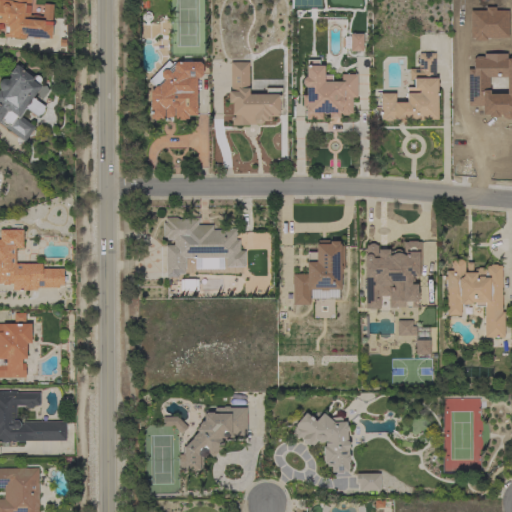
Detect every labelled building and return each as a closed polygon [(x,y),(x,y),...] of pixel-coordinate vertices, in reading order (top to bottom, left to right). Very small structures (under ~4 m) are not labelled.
[(50,39),(38,38),(38,39),(31,38),(31,37),(24,36),(24,39),(3,37),(4,23),(0,22),(0,0),(30,0),(29,20),(43,21),(43,24),(51,25),(50,39)] [(343,48),(343,36),(349,36),(349,34),(362,34),(362,51),(349,51),(349,48),(343,48)] [(436,119),(426,119),(426,121),(416,121),(416,120),(404,120),(404,122),(395,122),(395,120),(391,120),(391,121),(383,121),(383,120),(380,120),(379,93),(394,93),(394,102),(405,102),(405,93),(406,93),(406,88),(413,88),(413,79),(408,79),(408,69),(418,69),(418,53),(434,53),(434,78),(436,78),(436,119)] [(340,74),(356,74),(356,98),(351,98),(351,113),(348,113),(346,115),(341,115),(340,113),(339,113),(338,113),(338,117),(328,118),(328,113),(321,113),(321,120),(305,120),(305,113),(304,113),(304,106),(301,106),(301,95),(305,95),(305,87),(304,87),(301,84),(301,80),(304,77),(305,77),(305,65),(306,65),(306,60),(318,60),(318,66),(323,66),(323,75),(331,75),(331,82),(340,82),(340,74)] [(198,62),(201,65),(201,75),(198,78),(195,78),(195,116),(187,116),(187,119),(185,119),(183,120),(177,120),(175,119),(173,119),(173,109),(173,118),(163,118),(163,109),(163,119),(160,119),(159,120),(153,120),(151,119),(149,119),(149,92),(154,86),(148,80),(167,61),(171,64),(171,63),(172,62),(173,62),(174,63),(175,62),(198,62)] [(248,62),(248,94),(265,94),(265,88),(280,88),(281,110),(278,110),(278,116),(270,117),(270,121),(262,121),(262,122),(260,124),(257,125),(248,125),(231,125),(231,103),(227,103),(227,91),(229,91),(229,62),(248,62)] [(9,76),(7,75),(15,64),(18,66),(19,65),(22,67),(21,68),(32,77),(34,76),(35,75),(37,76),(39,77),(40,79),(40,80),(40,82),(39,83),(43,86),(44,85),(45,86),(46,87),(46,89),(48,90),(41,99),(39,98),(38,98),(37,98),(36,96),(36,95),(34,94),(31,98),(44,107),(43,108),(43,110),(42,113),(41,114),(38,116),(37,117),(25,109),(19,117),(34,127),(24,142),(0,124),(0,80),(2,79),(4,79),(7,80),(9,76)] [(222,263),(222,269),(194,269),(194,258),(183,258),(183,274),(165,274),(164,246),(173,246),(173,240),(166,240),(166,237),(162,237),(162,223),(166,223),(166,222),(164,222),(164,218),(176,218),(178,219),(183,219),(183,218),(198,217),(198,222),(196,222),(196,225),(212,225),(212,230),(219,230),(219,228),(236,228),(236,234),(234,234),(234,240),(238,240),(238,251),(243,251),(243,267),(225,267),(225,263),(222,263)] [(0,230),(22,230),(22,248),(15,248),(15,264),(41,264),(41,268),(62,268),(62,276),(65,276),(65,281),(62,281),(62,285),(57,285),(57,288),(35,288),(35,290),(12,290),(12,284),(9,284),(7,285),(3,285),(1,284),(0,284),(0,230)] [(325,288),(325,290),(319,290),(319,289),(308,289),(308,304),(292,304),(292,273),(304,273),(303,249),(313,249),(313,243),(327,243),(327,240),(340,240),(340,245),(342,245),(342,268),(342,274),(340,280),(339,288),(338,288),(325,288)] [(364,257),(363,252),(364,252),(364,248),(365,248),(365,245),(367,244),(369,243),(371,243),(373,244),(374,245),(376,245),(377,249),(388,249),(388,250),(392,251),(394,250),(397,250),(400,251),(402,251),(403,242),(407,242),(407,241),(415,241),(415,242),(419,242),(420,269),(418,269),(418,276),(417,275),(417,276),(411,276),(412,280),(412,284),(416,284),(416,292),(417,294),(416,301),(416,300),(416,304),(416,307),(409,306),(409,307),(406,307),(404,306),(404,301),(401,301),(401,300),(393,300),(393,307),(387,307),(387,295),(378,295),(378,308),(364,308),(363,258),(364,257)] [(501,312),(503,312),(503,338),(483,338),(483,307),(474,307),(474,303),(471,303),(471,304),(460,304),(460,316),(445,316),(445,280),(443,280),(443,277),(445,277),(445,271),(451,271),(451,269),(450,269),(450,262),(451,262),(451,260),(454,260),(454,259),(463,259),(464,273),(465,273),(465,262),(471,262),(471,273),(473,273),(473,269),(477,269),(477,268),(484,268),(484,266),(489,266),(489,264),(496,264),(496,266),(501,266),(501,312)] [(40,340),(40,356),(36,356),(36,377),(24,377),(0,377),(0,324),(15,324),(15,322),(13,322),(13,312),(24,312),(24,322),(20,322),(20,324),(30,324),(30,340),(40,340)] [(428,354),(414,354),(414,340),(428,340),(428,354)] [(39,392),(39,405),(34,405),(31,408),(27,408),(24,405),(15,405),(15,420),(16,420),(19,422),(19,424),(22,424),(22,422),(65,421),(65,440),(24,441),(24,443),(17,443),(17,441),(15,441),(14,442),(11,442),(10,441),(9,441),(9,442),(0,442),(0,391),(16,391),(16,392),(39,392)] [(245,407),(246,437),(226,438),(221,442),(223,444),(217,450),(217,449),(216,450),(217,451),(211,457),(207,453),(203,457),(201,457),(202,470),(194,470),(193,472),(188,473),(187,471),(178,471),(178,455),(181,455),(181,447),(184,447),(192,438),(191,437),(197,432),(195,430),(198,426),(198,424),(201,421),(203,421),(203,414),(205,414),(205,410),(214,410),(214,408),(223,408),(224,406),(228,406),(229,408),(245,407)] [(315,421),(322,413),(329,419),(331,417),(339,417),(341,419),(342,422),(345,421),(345,425),(347,426),(347,430),(345,432),(346,440),(348,442),(348,448),(347,449),(347,454),(349,455),(349,460),(348,461),(348,468),(347,469),(347,471),(342,471),(342,473),(335,473),(335,472),(330,472),(330,466),(326,466),(325,463),(323,463),(323,461),(321,461),(321,456),(322,455),(322,446),(324,446),(324,441),(321,442),(318,442),(316,441),(311,446),(309,444),(308,445),(300,439),(302,437),(294,438),(294,435),(292,435),(292,430),(293,430),(293,427),(294,427),(294,425),(305,412),(315,421)] [(162,426),(162,417),(176,417),(187,427),(180,433),(173,426),(162,426)] [(0,488),(0,468),(38,468),(38,511),(0,511),(0,499),(3,499),(3,488),(0,488)] [(379,473),(379,490),(357,490),(357,483),(355,483),(355,473),(379,473)]
